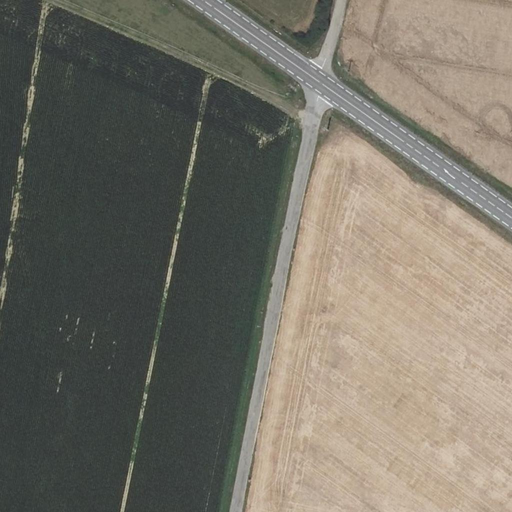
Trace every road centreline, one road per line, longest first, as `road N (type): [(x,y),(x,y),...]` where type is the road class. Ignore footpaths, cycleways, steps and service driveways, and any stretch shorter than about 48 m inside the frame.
road 1 (unclassified): [(319,83),(236,511)]
road 2 (primary): [(319,83),(511,218)]
road 3 (primary): [(200,0),(319,83)]
